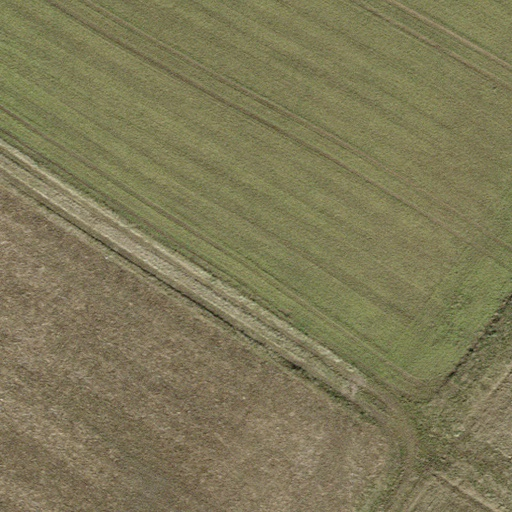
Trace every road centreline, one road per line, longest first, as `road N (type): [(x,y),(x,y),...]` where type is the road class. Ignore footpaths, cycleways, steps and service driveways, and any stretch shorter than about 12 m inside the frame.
road 1 (track): [(0,153),(511,491)]
road 2 (track): [(511,318),(370,511)]
